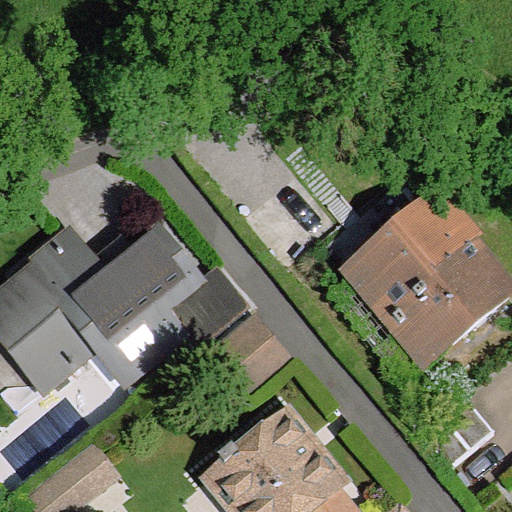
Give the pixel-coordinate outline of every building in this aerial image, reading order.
[(419,222),(346,279),(428,382),(511,315),(511,285),(482,248),(457,269),(419,222)] [(69,237),(0,294),(0,331),(48,390),(86,358),(124,404),(197,344),(176,319),(204,296),(154,234),(102,277),(69,237)] [(264,310),(230,337),(266,381),(300,355),(264,310)] [(290,410),(203,480),(229,511),(310,511),(348,481),(290,410)] [(98,454),(25,509),(27,511),(90,511),(123,487),(98,454)]
